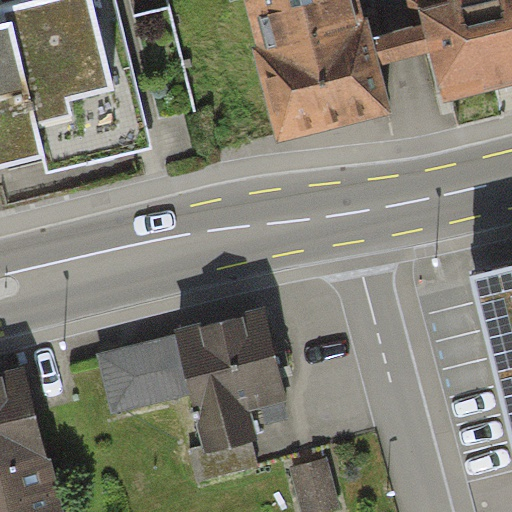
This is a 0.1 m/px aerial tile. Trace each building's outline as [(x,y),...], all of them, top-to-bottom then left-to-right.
[(0,0),(0,13),(57,0),(0,0)] [(0,162),(136,131),(105,0),(75,0),(0,17),(0,162)] [(249,0),(284,134),(392,106),(380,58),(373,29),(364,0),(249,0)] [(431,45),(443,92),(511,74),(511,0),(421,0),(425,16),(373,29),(380,58),(431,45)] [(511,275),(472,286),(511,447),(511,275)] [(181,338),(105,357),(117,405),(194,385),(209,444),(194,447),(201,475),(256,461),(242,403),(262,398),(268,420),(291,414),(265,310),(179,332),(181,338)] [(24,372),(0,378),(0,511),(68,511),(52,448),(43,450),(24,372)] [(315,511),(338,506),(326,460),(294,468),(305,511),(315,511)]
